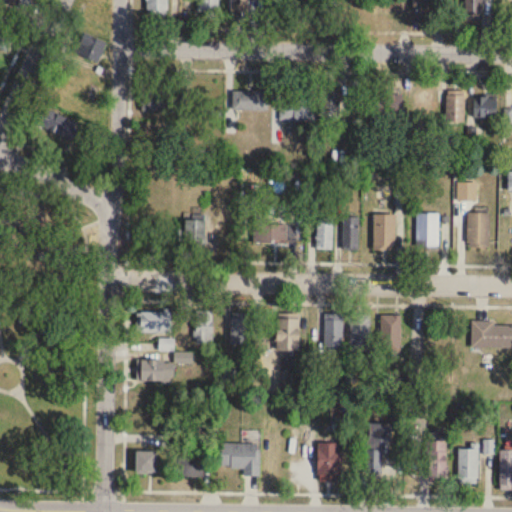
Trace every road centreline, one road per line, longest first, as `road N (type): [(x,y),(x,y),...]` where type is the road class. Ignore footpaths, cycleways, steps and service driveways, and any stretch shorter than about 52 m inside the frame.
road 1 (residential): [(121,0),(118,177),(106,279),(105,509)]
road 2 (residential): [(106,279),(511,283)]
road 3 (residential): [(121,47),(511,53)]
road 4 (residential): [(105,509),(285,511)]
road 5 (residential): [(60,0),(0,133)]
road 6 (residential): [(0,152),(110,207)]
